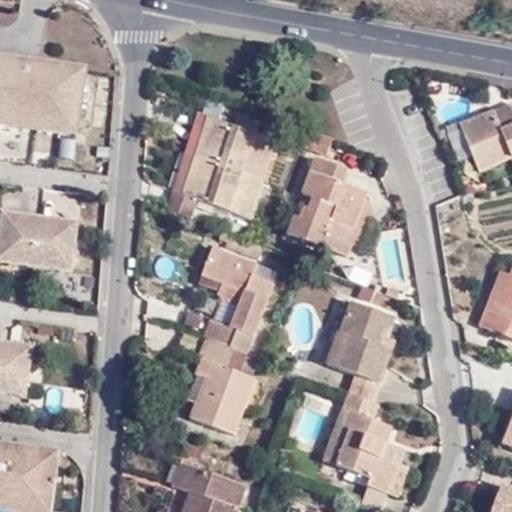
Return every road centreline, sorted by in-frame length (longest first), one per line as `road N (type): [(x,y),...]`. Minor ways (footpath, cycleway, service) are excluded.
road 1 (residential): [(101,511),(142,0)]
road 2 (residential): [(374,39),(369,76),(414,204),(451,448),(430,511)]
road 3 (residential): [(165,0),(374,39)]
road 4 (residential): [(374,39),(511,63)]
